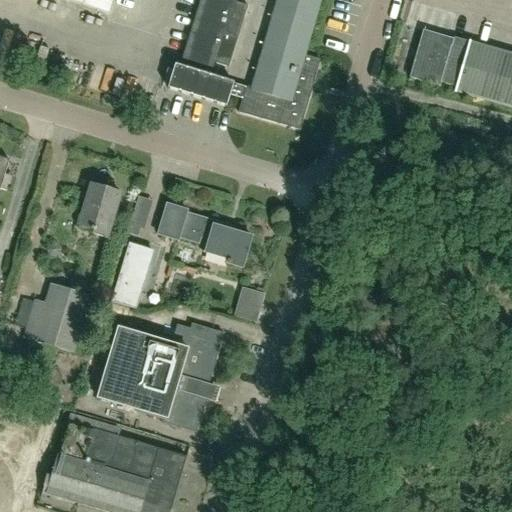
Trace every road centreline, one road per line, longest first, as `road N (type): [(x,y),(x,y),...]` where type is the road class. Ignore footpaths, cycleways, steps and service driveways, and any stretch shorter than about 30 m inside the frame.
road 1 (unclassified): [(315,200),(0,101)]
road 2 (unclassified): [(233,511),(315,200)]
road 3 (unclassified): [(315,200),(368,0)]
road 4 (track): [(511,228),(318,188)]
road 5 (unknown): [(160,0),(149,36),(128,45),(65,34)]
